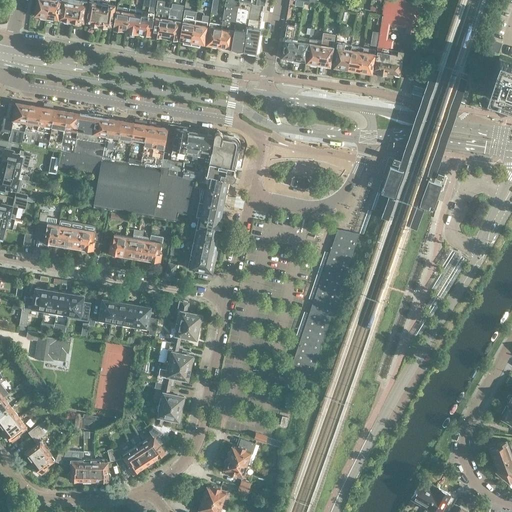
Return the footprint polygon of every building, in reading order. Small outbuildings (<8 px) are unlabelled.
[(37,0),(35,14),(40,15),(41,17),(47,18),(47,16),(49,0),(37,0)] [(49,0),(47,16),(47,18),(53,19),(55,18),(59,18),(59,17),(61,0),(49,0)] [(61,0),(59,17),(62,17),(62,19),(64,22),(68,22),(70,20),(71,20),(74,0),(61,0)] [(74,0),(71,20),(71,21),(72,23),(76,24),(78,22),(80,22),(80,20),(84,21),(87,0),(74,0)] [(89,0),(86,21),(90,22),(89,24),(90,24),(92,26),(95,27),(97,25),(98,25),(102,2),(95,1),(95,0),(89,0)] [(142,10),(138,32),(151,34),(154,12),(155,10),(157,2),(157,0),(143,0),(143,5),(149,6),(148,11),(142,10)] [(222,23),(218,46),(231,48),(238,0),(225,0),(222,23)] [(251,2),(238,0),(231,48),(243,50),(251,2)] [(289,0),(286,19),(290,17),(292,1),(295,2),(294,8),(302,9),(304,0),(315,2),(315,0),(289,0)] [(384,0),(381,19),(408,24),(406,31),(416,33),(422,0),(432,2),(432,0),(384,0)] [(102,2),(98,25),(99,25),(100,27),(104,28),(106,26),(107,26),(108,25),(111,25),(115,5),(102,2)] [(157,2),(155,10),(156,9),(156,11),(153,34),(165,36),(168,14),(161,13),(161,9),(160,9),(161,2),(157,2)] [(251,2),(243,50),(256,52),(260,28),(264,4),(251,2)] [(125,30),(126,30),(129,8),(117,6),(113,28),(117,28),(119,31),(123,32),(125,30)] [(168,14),(165,36),(177,38),(181,17),(177,16),(178,8),(170,7),(168,14)] [(129,8),(126,30),(130,31),(131,33),(135,34),(137,32),(138,32),(142,10),(135,9),(129,8)] [(195,19),(192,41),(204,43),(209,15),(202,14),(201,20),(195,19)] [(180,39),(192,41),(195,19),(183,17),(180,39)] [(206,44),(218,46),(222,23),(210,21),(206,44)] [(282,57),(293,59),(297,36),(298,36),(300,23),(295,23),(295,25),(286,24),(285,29),(286,30),(282,57)] [(297,36),(293,59),(306,61),(309,38),(298,36),(297,36)] [(309,38),(306,61),(318,63),(321,40),(309,38)] [(389,53),(391,41),(379,39),(374,71),(378,71),(378,73),(386,74),(387,73),(390,53),(389,53)] [(321,40),(318,63),(330,65),(334,42),(321,40)] [(336,42),(334,52),(333,56),(335,56),(334,65),(347,68),(351,45),(351,44),(338,42),(336,42)] [(351,45),(347,68),(359,70),(363,47),(351,45)] [(363,47),(359,70),(360,70),(362,72),(365,73),(367,71),(372,72),(375,49),(363,47)] [(390,53),(387,73),(394,74),(394,76),(400,77),(402,65),(402,64),(404,52),(398,51),(398,55),(390,53)] [(511,60),(499,56),(486,94),(511,103),(511,60)] [(427,89),(413,84),(411,92),(424,97),(427,89)] [(5,116),(2,130),(11,131),(10,136),(9,140),(22,143),(29,105),(16,103),(15,105),(8,104),(7,116),(5,116)] [(29,105),(22,143),(35,145),(41,107),(29,105)] [(41,107),(35,145),(48,147),(54,109),(41,107)] [(54,109),(48,147),(60,150),(67,111),(54,109)] [(67,111),(60,150),(61,150),(73,152),(80,113),(67,111)] [(114,159),(102,157),(105,138),(109,118),(80,113),(73,152),(61,150),(58,165),(87,171),(99,173),(93,207),(175,221),(177,212),(196,215),(203,181),(167,174),(168,169),(161,167),(140,163),(127,161),(115,159),(114,159)] [(114,159),(116,148),(121,120),(109,118),(105,138),(102,157),(114,159)] [(117,148),(115,159),(127,161),(129,154),(134,122),(121,120),(116,148),(117,148)] [(134,122),(129,154),(141,157),(147,124),(134,122)] [(160,127),(147,124),(141,157),(140,163),(161,167),(168,129),(160,128),(160,127)] [(189,130),(168,126),(168,129),(161,167),(168,169),(182,171),(184,160),(189,131),(189,130)] [(195,171),(187,169),(186,172),(182,171),(168,169),(167,174),(203,181),(210,182),(211,175),(233,180),(234,178),(235,177),(233,176),(231,175),(232,170),(234,170),(235,167),(232,166),(236,145),(236,143),(235,140),(232,139),(227,138),(227,136),(219,134),(219,133),(218,131),(217,131),(216,132),(214,135),(215,136),(208,166),(196,164),(195,171)] [(201,133),(189,131),(184,160),(196,162),(201,133)] [(201,133),(196,162),(196,164),(208,166),(215,136),(214,135),(201,133)] [(5,149),(2,162),(20,167),(22,161),(20,161),(21,155),(13,152),(14,151),(5,149)] [(433,175),(437,176),(436,177),(443,179),(444,176),(445,174),(438,171),(438,172),(434,171),(436,164),(405,159),(404,160),(400,159),(401,158),(394,156),(393,159),(392,162),(399,164),(399,163),(403,165),(401,169),(390,165),(387,174),(385,181),(384,181),(381,181),(378,190),(381,191),(389,194),(392,195),(384,218),(385,219),(412,228),(414,229),(422,206),(428,208),(428,207),(433,209),(436,210),(439,200),(436,199),(439,191),(441,183),(431,179),(433,175)] [(2,162),(0,169),(0,174),(17,178),(28,181),(29,176),(18,174),(20,167),(2,162)] [(17,178),(0,174),(0,186),(19,191),(20,186),(18,185),(16,184),(17,178)] [(210,182),(203,181),(196,215),(198,216),(212,219),(212,221),(219,223),(220,223),(222,223),(222,221),(219,220),(228,179),(211,175),(210,182)] [(292,178),(291,183),(292,185),(306,188),(308,187),(309,182),(308,179),(294,176),(292,178)] [(16,191),(14,198),(27,201),(34,202),(35,198),(27,196),(28,194),(16,191)] [(377,192),(371,209),(375,211),(381,193),(377,192)] [(0,214),(10,217),(12,206),(12,205),(2,203),(3,200),(0,198),(0,214)] [(27,201),(14,198),(12,205),(12,206),(25,209),(27,201)] [(363,234),(372,211),(367,209),(359,233),(363,234)] [(39,224),(38,232),(43,233),(42,241),(56,244),(59,224),(56,223),(57,218),(47,217),(48,212),(41,211),(39,224)] [(111,212),(110,218),(129,221),(130,215),(111,212)] [(0,226),(5,228),(9,229),(12,218),(9,217),(10,217),(0,214),(0,226)] [(200,222),(198,229),(219,234),(222,223),(220,223),(219,223),(212,221),(212,219),(198,216),(197,221),(200,222)] [(59,224),(56,244),(67,246),(72,221),(60,219),(59,224)] [(72,221),(67,246),(79,248),(83,223),(72,221)] [(83,223),(79,248),(93,250),(95,242),(98,242),(100,233),(94,232),(96,225),(83,223)] [(126,235),(122,255),(134,257),(138,238),(139,230),(134,229),(133,236),(126,235)] [(194,236),(193,242),(217,246),(219,234),(198,229),(197,236),(194,236)] [(138,238),(134,257),(146,260),(150,239),(142,238),(144,230),(139,230),(138,238)] [(30,245),(32,234),(25,232),(23,244),(30,245)] [(109,253),(122,255),(126,235),(114,233),(112,245),(110,244),(109,253)] [(311,307),(290,368),(312,375),(360,233),(359,233),(358,237),(340,233),(338,239),(334,252),(330,251),(313,302),(312,302),(311,303),(310,304),(309,305),(310,306),(310,307),(311,307)] [(150,239),(146,260),(160,262),(162,253),(160,253),(162,242),(150,239)] [(194,247),(192,255),(214,259),(217,246),(193,242),(192,247),(194,247)] [(214,259),(192,255),(191,262),(189,261),(187,267),(193,268),(193,269),(207,272),(208,271),(211,272),(214,259)] [(169,263),(167,273),(174,274),(176,264),(169,263)] [(32,299),(31,309),(32,309),(44,311),(48,289),(36,287),(34,300),(32,299)] [(48,289),(44,311),(49,312),(48,313),(56,314),(60,291),(48,289)] [(60,291),(56,314),(62,315),(62,314),(68,315),(72,293),(60,291)] [(68,315),(68,317),(68,318),(75,319),(75,317),(80,318),(84,295),(72,293),(68,315)] [(104,319),(112,321),(115,301),(103,299),(99,321),(104,322),(104,319)] [(115,301),(112,321),(123,323),(127,303),(115,301)] [(180,311),(178,323),(199,327),(201,315),(186,312),(188,303),(180,301),(178,308),(180,309),(179,311),(180,311)] [(127,303),(123,323),(135,325),(139,305),(127,303)] [(139,305),(135,325),(142,326),(142,328),(147,329),(147,330),(149,330),(149,334),(155,335),(158,318),(149,317),(151,307),(139,305)] [(22,308),(22,309),(19,324),(26,325),(29,309),(22,308)] [(174,342),(174,343),(179,344),(180,336),(196,339),(199,327),(178,323),(174,342)] [(76,362),(80,338),(34,330),(31,351),(37,351),(36,357),(76,362)] [(162,340),(158,361),(165,362),(167,363),(190,368),(192,356),(186,354),(187,352),(182,351),(182,354),(177,353),(179,344),(174,343),(174,342),(162,340)] [(156,381),(156,382),(170,385),(172,377),(175,377),(175,380),(181,381),(181,379),(187,380),(190,368),(167,363),(166,369),(160,368),(158,374),(156,381)] [(34,380),(30,375),(25,379),(29,384),(34,380)] [(170,385),(156,382),(154,387),(164,389),(161,404),(181,409),(184,397),(168,393),(170,385)] [(3,396),(0,398),(0,415),(11,406),(3,396)] [(179,421),(181,409),(161,404),(157,423),(153,422),(152,425),(157,428),(158,428),(168,435),(170,425),(162,424),(163,417),(179,421)] [(511,407),(506,404),(501,412),(503,414),(501,417),(504,419),(503,421),(511,427),(511,426),(511,407)] [(11,406),(0,415),(0,425),(3,429),(19,417),(11,406)] [(79,416),(77,427),(98,430),(100,419),(96,419),(96,415),(84,413),(83,416),(79,416)] [(19,417),(3,429),(12,441),(20,436),(18,434),(27,427),(19,417)] [(43,420),(28,431),(32,436),(46,425),(43,420)] [(153,435),(143,441),(154,459),(165,452),(160,444),(170,438),(157,428),(152,425),(147,421),(144,425),(151,430),(153,435)] [(46,425),(32,436),(35,441),(50,430),(46,425)] [(256,432),(254,438),(265,442),(267,436),(256,432)] [(24,452),(32,462),(48,450),(44,444),(45,443),(41,439),(24,452)] [(232,445),(227,457),(246,463),(250,452),(252,452),(254,444),(240,440),(237,447),(232,445)] [(143,441),(133,448),(144,465),(154,459),(143,441)] [(500,447),(491,450),(496,463),(493,466),(497,469),(502,462),(504,464),(511,455),(511,454),(511,452),(510,451),(509,447),(511,445),(509,441),(499,445),(500,447)] [(113,448),(116,459),(121,458),(118,446),(113,448)] [(111,461),(116,459),(113,448),(107,449),(111,461)] [(144,465),(133,448),(123,454),(124,456),(123,457),(129,465),(128,465),(133,473),(144,465)] [(60,449),(55,461),(62,463),(66,451),(60,449)] [(48,450),(32,462),(41,474),(48,469),(46,466),(53,461),(50,456),(51,455),(48,450)] [(67,465),(69,458),(72,451),(67,450),(66,451),(62,463),(67,465)] [(502,462),(497,469),(496,469),(509,480),(510,480),(511,477),(511,456),(511,455),(504,464),(502,462)] [(223,469),(229,471),(228,473),(241,478),(246,463),(227,457),(223,469)] [(84,459),(72,459),(71,471),(70,471),(70,480),(83,480),(84,459)] [(84,459),(83,480),(95,480),(95,460),(84,459)] [(95,460),(95,480),(108,480),(110,478),(110,473),(108,472),(108,462),(107,462),(107,460),(95,460)] [(241,479),(239,485),(249,489),(251,483),(241,479)] [(414,506),(418,500),(428,506),(438,487),(433,484),(430,489),(419,483),(411,497),(408,503),(414,506)] [(207,486),(203,498),(221,504),(225,492),(219,490),(220,487),(213,485),(212,488),(207,486)] [(249,489),(239,485),(237,491),(247,494),(249,489)] [(439,487),(438,487),(428,506),(435,510),(434,511),(441,511),(440,511),(450,493),(439,487)] [(203,498),(199,508),(205,510),(203,511),(218,511),(221,504),(203,498)]
